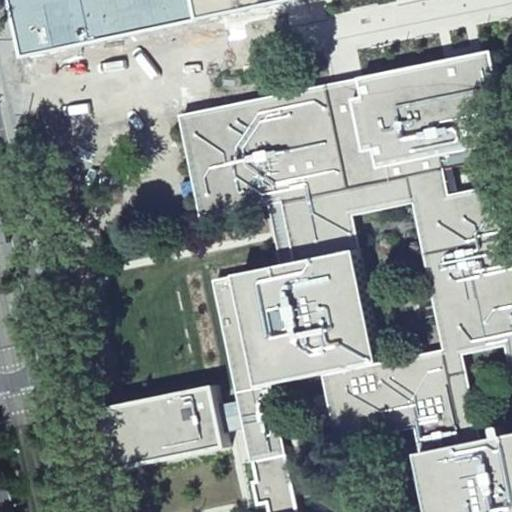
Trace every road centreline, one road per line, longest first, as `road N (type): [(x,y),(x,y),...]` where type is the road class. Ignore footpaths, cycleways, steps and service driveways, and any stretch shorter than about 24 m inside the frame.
road 1 (residential): [(50,375),(0,146)]
road 2 (residential): [(79,511),(50,375)]
